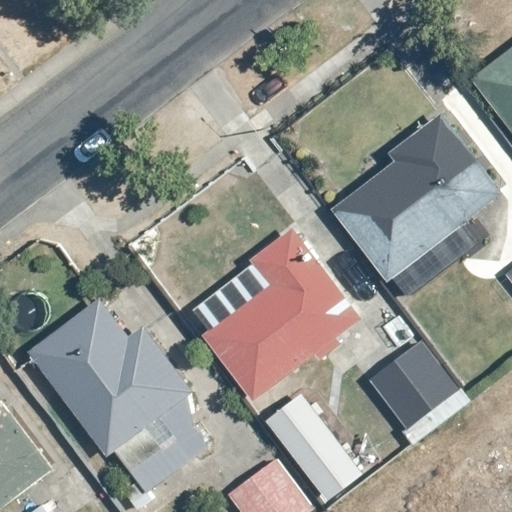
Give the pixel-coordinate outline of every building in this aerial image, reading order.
[(511,47),(471,78),(511,131),(511,47)] [(394,161),(331,209),(386,282),(502,193),(440,114),(388,153),(394,161)] [(511,186),(501,195),(511,209),(511,249),(499,260),(511,277),(511,186)] [(269,285),(201,337),(252,403),(363,318),(294,227),(250,260),(269,285)] [(99,298),(28,350),(107,455),(193,391),(144,325),(128,337),(99,298)] [(468,398),(418,335),(365,377),(415,440),(468,398)] [(0,508),(53,469),(0,400),(0,508)] [(349,473),(315,434),(291,454),(324,494),(349,473)] [(297,511),(312,500),(269,445),(221,482),(244,511),(297,511)] [(62,511),(47,489),(19,508),(22,511),(62,511)]
